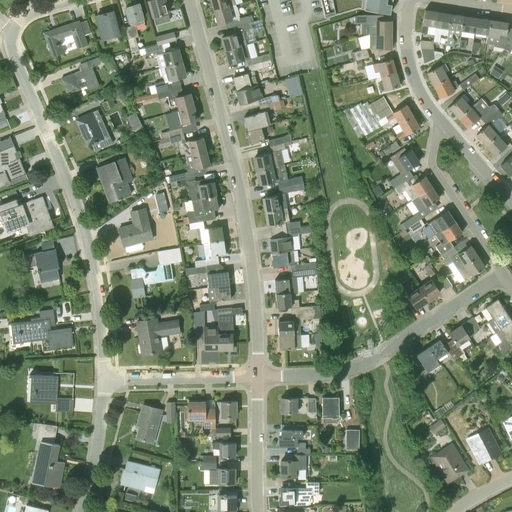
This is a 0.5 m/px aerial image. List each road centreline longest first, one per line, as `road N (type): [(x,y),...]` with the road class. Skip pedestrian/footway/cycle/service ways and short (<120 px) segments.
road 1 (residential): [(256,379),(244,210),(189,0)]
road 2 (residential): [(105,381),(101,300),(79,205),(11,49),(13,30)]
road 3 (residential): [(256,379),(329,377),(365,363),(502,273)]
road 4 (residential): [(502,273),(435,173),(440,116)]
road 5 (residential): [(105,381),(256,379)]
road 6 (residential): [(80,511),(105,381)]
road 7 (residential): [(258,511),(256,379)]
road 8 (residential): [(440,116),(406,65),(403,25),(411,0)]
